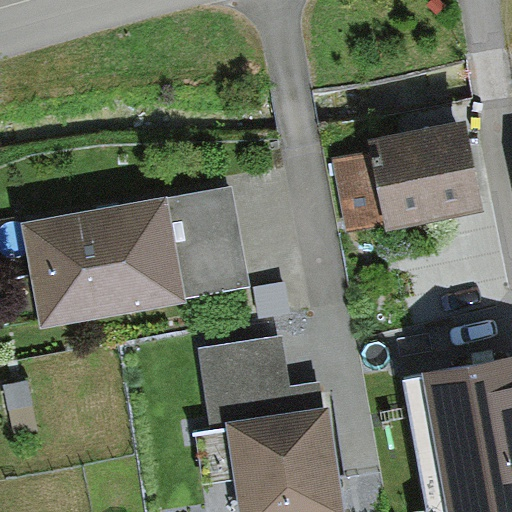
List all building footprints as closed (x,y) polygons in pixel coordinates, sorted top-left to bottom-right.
[(467,113),(375,127),(390,221),(482,206),(467,113)] [(344,223),(378,221),(373,130),(339,132),(344,223)] [(278,177),(25,220),(44,333),(298,290),(278,177)] [(295,337),(203,351),(214,427),(231,424),(243,511),(344,511),(326,384),(303,387),(295,337)] [(427,511),(511,511),(511,364),(407,381),(427,511)]
